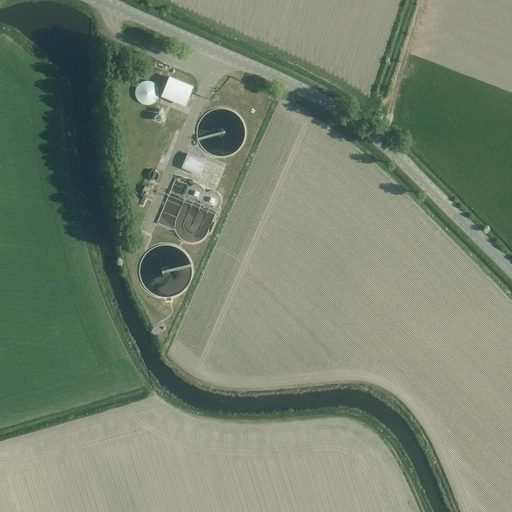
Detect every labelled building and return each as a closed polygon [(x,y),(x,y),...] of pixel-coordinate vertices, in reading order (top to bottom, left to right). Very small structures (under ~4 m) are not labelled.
[(192,86),(170,77),(162,95),(184,104),(192,86)] [(136,92),(137,96),(139,100),(143,103),(148,104),(153,103),(157,100),(159,96),(160,92),(159,87),(157,84),(153,81),(148,80),(144,81),(140,83),(137,87),(136,92)] [(183,167),(199,173),(204,160),(189,154),(183,167)] [(199,184),(196,184),(192,184),(189,186),(189,187),(186,194),(218,207),(221,201),(221,200),(220,196),(219,193),(217,192),(215,190),(213,190),(210,190),(207,191),(205,190),(204,188),(201,185),(199,184)] [(141,195),(149,198),(152,188),(145,185),(141,195)]
